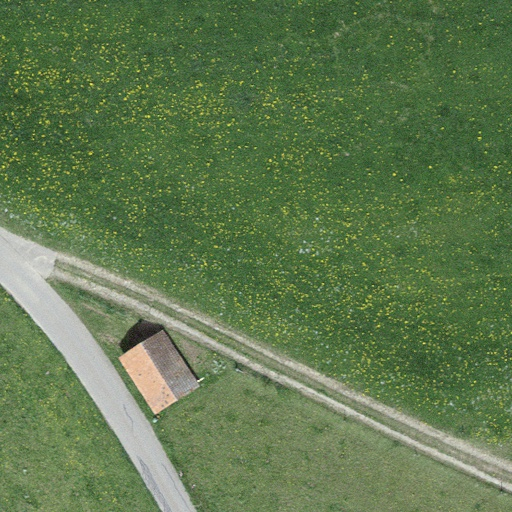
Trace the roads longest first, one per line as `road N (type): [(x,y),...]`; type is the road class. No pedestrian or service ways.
road 1 (track): [(511,479),(0,248)]
road 2 (unclassified): [(0,264),(80,361),(166,511)]
